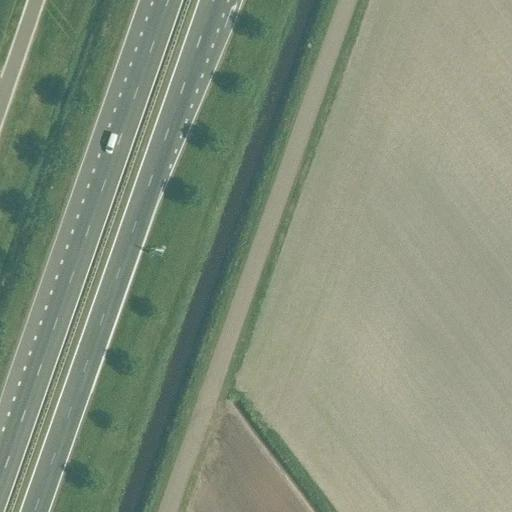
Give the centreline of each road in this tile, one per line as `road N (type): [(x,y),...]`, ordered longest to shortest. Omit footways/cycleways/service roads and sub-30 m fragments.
road 1 (unclassified): [(168,511),(348,0)]
road 2 (trunk): [(35,511),(213,0)]
road 3 (trunk): [(168,0),(0,480)]
